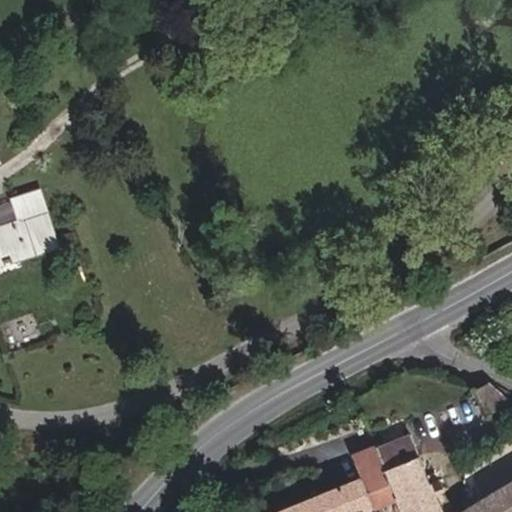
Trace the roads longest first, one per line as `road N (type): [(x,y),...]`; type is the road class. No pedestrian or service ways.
road 1 (tertiary): [(407,326),(237,422),(133,511)]
road 2 (unknown): [(286,486),(415,407),(469,362)]
road 3 (residential): [(407,326),(511,386)]
